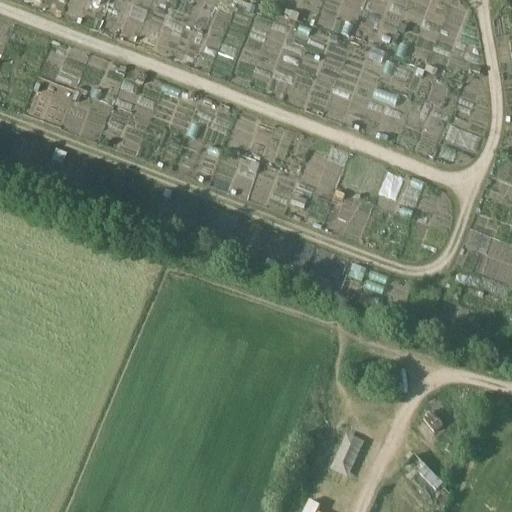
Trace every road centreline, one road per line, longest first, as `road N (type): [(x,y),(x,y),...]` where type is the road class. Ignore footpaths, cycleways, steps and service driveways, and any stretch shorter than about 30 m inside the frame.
road 1 (track): [(477,0),(494,126),(454,243),(439,262),(410,272),(0,118)]
road 2 (track): [(0,6),(468,184)]
road 3 (track): [(511,393),(462,381),(412,402),(364,511)]
